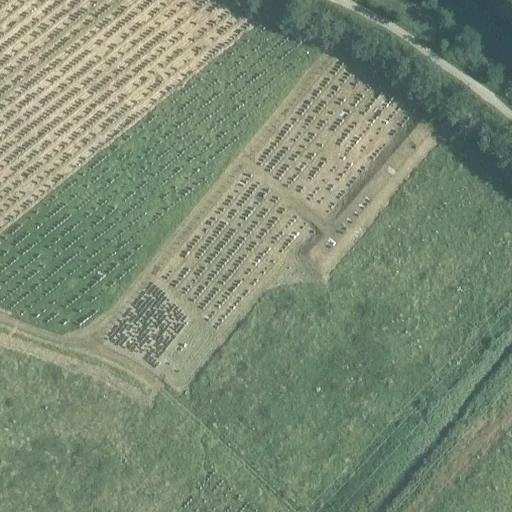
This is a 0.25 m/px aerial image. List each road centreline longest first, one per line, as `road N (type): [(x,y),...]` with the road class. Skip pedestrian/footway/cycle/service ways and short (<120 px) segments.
road 1 (track): [(85,346),(323,58)]
road 2 (track): [(511,118),(385,21),(338,0)]
road 3 (track): [(294,511),(158,387)]
road 4 (track): [(239,160),(333,236)]
